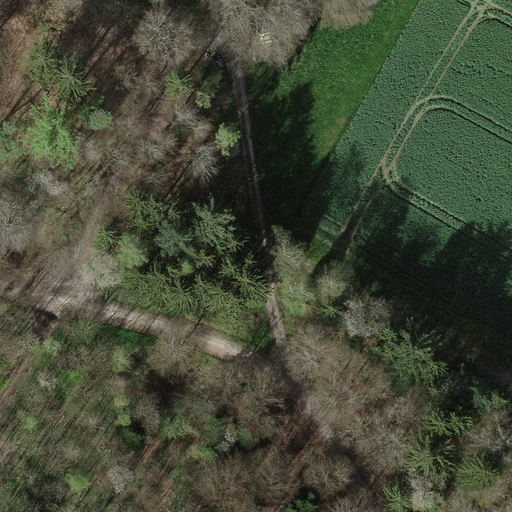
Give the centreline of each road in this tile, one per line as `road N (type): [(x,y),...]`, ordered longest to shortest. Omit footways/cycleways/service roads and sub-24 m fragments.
road 1 (track): [(0,403),(64,298),(206,15)]
road 2 (track): [(206,15),(232,61),(269,289),(308,402)]
road 3 (track): [(308,402),(257,359),(204,336),(0,281)]
road 4 (track): [(372,511),(308,402)]
